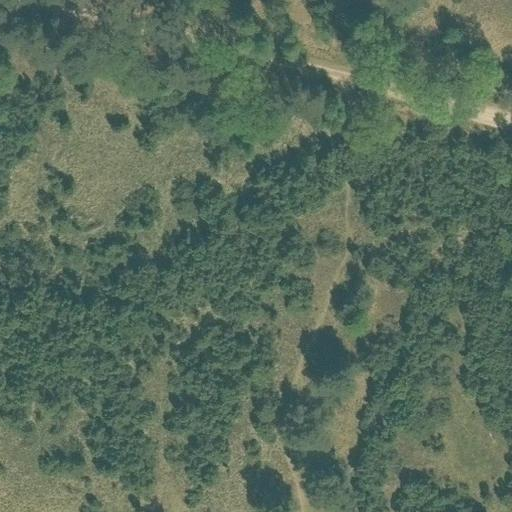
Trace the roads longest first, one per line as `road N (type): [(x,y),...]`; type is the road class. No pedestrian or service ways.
road 1 (track): [(353,80),(31,0)]
road 2 (track): [(511,120),(353,80)]
